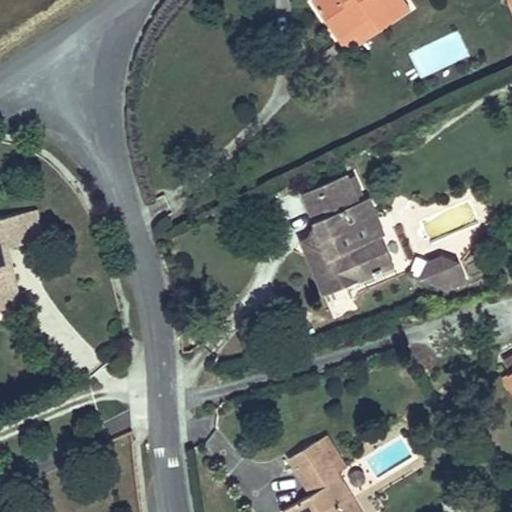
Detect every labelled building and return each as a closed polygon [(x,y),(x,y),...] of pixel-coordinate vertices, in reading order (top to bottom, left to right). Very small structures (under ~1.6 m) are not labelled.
[(318,0),(312,5),(338,42),(367,22),(379,38),(412,14),(401,0),(318,0)] [(323,246),(303,254),(322,294),(360,277),(348,247),(371,236),(353,200),(341,173),(297,192),(318,235),(318,236),(323,246)] [(353,200),(371,236),(382,231),(364,195),(353,200)] [(32,212),(13,216),(19,245),(39,241),(32,212)] [(0,313),(17,311),(14,293),(9,290),(3,291),(1,276),(11,274),(8,247),(19,245),(13,216),(0,218),(0,313)] [(298,243),(303,254),(323,246),(318,236),(298,243)] [(438,293),(469,279),(455,249),(425,262),(438,293)] [(11,274),(1,276),(3,291),(9,290),(14,293),(11,274)] [(320,490),(337,481),(314,441),(282,459),(306,499),(282,511),(346,511),(341,503),(331,509),(320,490)] [(348,499),(337,481),(320,490),(331,509),(341,503),(348,499)]
